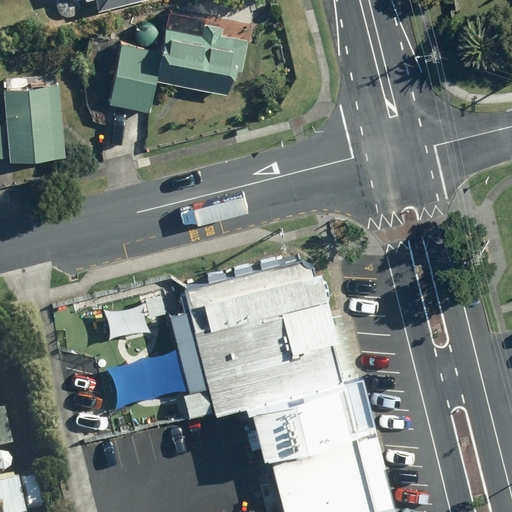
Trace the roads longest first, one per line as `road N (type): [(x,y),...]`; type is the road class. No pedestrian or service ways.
road 1 (residential): [(404,154),(0,247)]
road 2 (tertiary): [(424,379),(392,248),(404,154)]
road 3 (tertiary): [(404,154),(443,238),(478,368)]
road 4 (tertiary): [(404,154),(366,0)]
road 5 (tertiary): [(478,368),(511,506)]
road 6 (tertiary): [(454,511),(424,379)]
